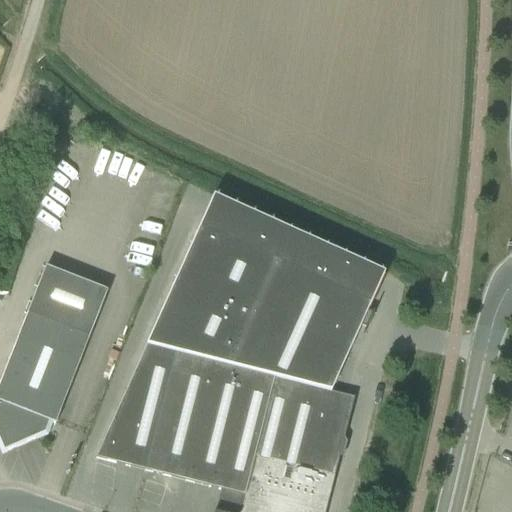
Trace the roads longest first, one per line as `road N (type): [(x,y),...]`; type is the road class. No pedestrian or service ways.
road 1 (tertiary): [(447,511),(483,353),(511,289)]
road 2 (unclassified): [(0,114),(39,0)]
